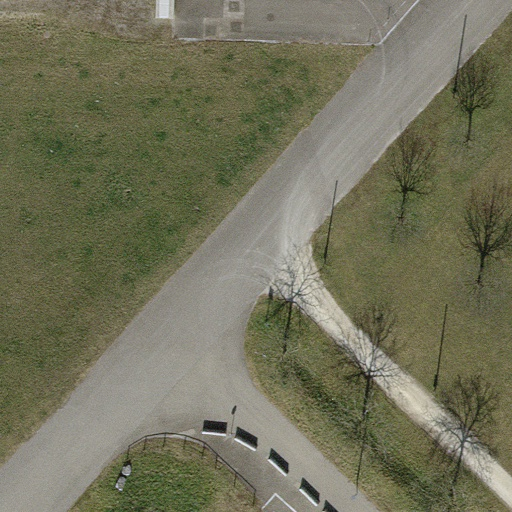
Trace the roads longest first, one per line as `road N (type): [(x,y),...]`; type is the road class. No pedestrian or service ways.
road 1 (unclassified): [(471,0),(169,328)]
road 2 (unclassified): [(169,328),(359,511)]
road 3 (unclassified): [(169,328),(11,511)]
